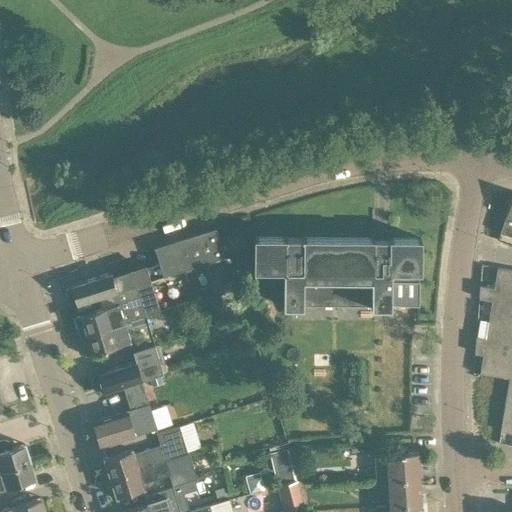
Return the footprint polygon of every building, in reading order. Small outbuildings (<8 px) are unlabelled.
[(511,197),(500,234),(511,237),(511,197)] [(74,306),(99,298),(154,281),(203,264),(225,258),(216,228),(153,248),(159,264),(113,279),(111,273),(71,286),(68,288),(67,290),(66,292),(66,294),(67,296),(69,299),(71,300),(72,301),(74,306)] [(254,237),(254,270),(285,271),(285,307),(390,308),(390,306),(419,307),(419,272),(420,272),(421,239),(254,237)] [(206,273),(228,266),(225,258),(203,264),(206,273)] [(212,296),(236,287),(231,272),(229,265),(228,266),(206,273),(205,273),(212,296)] [(479,293),(511,298),(511,270),(497,268),(494,289),(480,286),(479,293)] [(154,281),(99,298),(102,309),(74,318),(79,338),(145,318),(163,313),(154,281)] [(236,287),(212,296),(220,319),(245,311),(236,287)] [(511,298),(479,293),(479,299),(492,302),(488,320),(511,323),(511,298)] [(145,318),(79,338),(85,356),(130,343),(132,351),(154,345),(145,318)] [(511,323),(488,320),(485,339),(476,337),(475,346),(511,351),(511,323)] [(158,343),(154,345),(132,351),(136,362),(97,374),(95,375),(94,377),(93,379),(93,381),(94,384),(95,385),(97,387),(100,388),(101,393),(123,386),(141,380),(149,378),(159,375),(167,372),(158,343)] [(511,351),(475,346),(474,354),(483,356),(479,374),(509,379),(511,379),(511,351)] [(159,375),(149,378),(152,387),(162,384),(159,375)] [(511,379),(509,379),(500,432),(511,433),(511,379)] [(141,380),(123,386),(130,410),(93,421),(101,447),(144,434),(138,413),(150,410),(141,380)] [(409,427),(410,386),(378,385),(377,426),(409,427)] [(104,459),(110,478),(188,453),(179,427),(156,434),(160,446),(131,455),(130,451),(104,459)] [(0,471),(30,462),(25,445),(11,449),(10,443),(4,441),(0,442),(0,471)] [(387,454),(388,481),(419,479),(418,452),(387,454)] [(110,478),(116,497),(144,489),(142,484),(170,475),(174,487),(197,480),(189,453),(188,453),(110,478)] [(377,478),(386,478),(387,453),(377,453),(377,478)] [(0,490),(35,480),(30,462),(0,471),(0,490)] [(278,468),(283,483),(295,480),(290,465),(278,468)] [(264,489),(260,477),(246,481),(250,494),(264,489)] [(419,479),(388,481),(390,506),(421,505),(419,479)] [(295,511),(305,509),(297,481),(279,486),(286,511),(295,511)] [(218,503),(229,499),(226,488),(214,491),(218,503)] [(122,511),(178,511),(171,489),(146,497),(148,504),(122,511)] [(0,511),(45,511),(41,498),(0,511)]
